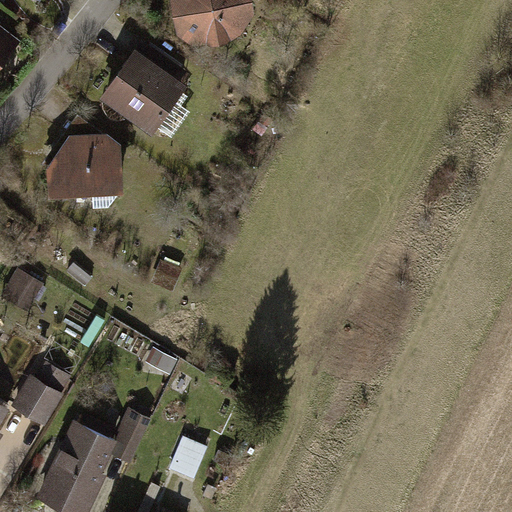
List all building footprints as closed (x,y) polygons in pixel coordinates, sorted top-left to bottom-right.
[(253,0),(171,0),(179,35),(189,42),(197,45),(209,45),(233,42),(246,32),(256,21),(253,0)] [(0,22),(0,60),(18,36),(0,22)] [(142,49),(136,47),(102,98),(156,133),(187,85),(177,79),(187,64),(148,39),(142,49)] [(109,131),(71,134),(46,165),(48,196),(123,193),(121,143),(109,131)] [(11,290),(39,301),(48,279),(21,267),(11,290)] [(40,374),(32,370),(12,403),(49,424),(76,376),(49,360),(40,374)] [(0,433),(13,411),(0,403),(0,433)] [(121,436),(70,416),(35,503),(58,511),(89,511),(112,458),(135,467),(155,418),(132,409),(121,436)] [(206,442),(182,432),(170,464),(194,473),(206,442)]
